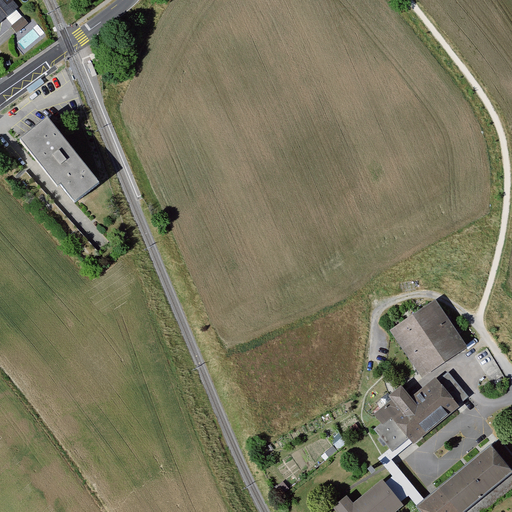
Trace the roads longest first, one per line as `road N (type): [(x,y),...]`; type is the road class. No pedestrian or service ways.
road 1 (track): [(504,193),(476,324),(439,296),(394,299),(375,315),(374,355)]
road 2 (residential): [(126,0),(0,94)]
